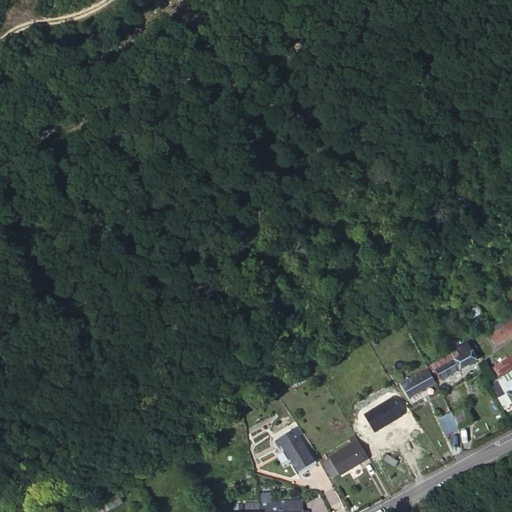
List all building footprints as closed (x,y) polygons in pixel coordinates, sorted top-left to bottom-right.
[(473,318),(482,312),(478,305),(468,310),(473,318)] [(511,319),(495,329),(502,340),(511,333),(511,319)] [(469,338),(428,360),(429,362),(436,377),(478,354),(469,338)] [(502,367),(511,361),(511,348),(497,358),(502,367)] [(485,363),(483,365),(488,374),(495,370),(487,354),(482,357),(485,363)] [(436,377),(429,362),(402,377),(410,392),(436,377)] [(511,368),(491,381),(494,388),(496,387),(503,382),(506,388),(511,384),(511,368)] [(503,382),(496,387),(498,392),(506,388),(503,382)] [(408,395),(402,385),(338,410),(343,421),(408,395)] [(456,423),(456,425),(472,418),(464,401),(449,408),(456,423)] [(456,423),(449,408),(449,406),(435,412),(444,429),(456,423)] [(299,432),(283,442),(292,459),(309,450),(299,432)] [(365,459),(356,441),(327,456),(337,474),(365,459)] [(385,458),(380,464),(390,472),(395,466),(385,458)] [(224,497),(224,507),(255,507),(253,497),(224,497)] [(300,497),(253,497),(255,507),(265,507),(300,507),(300,497)]
